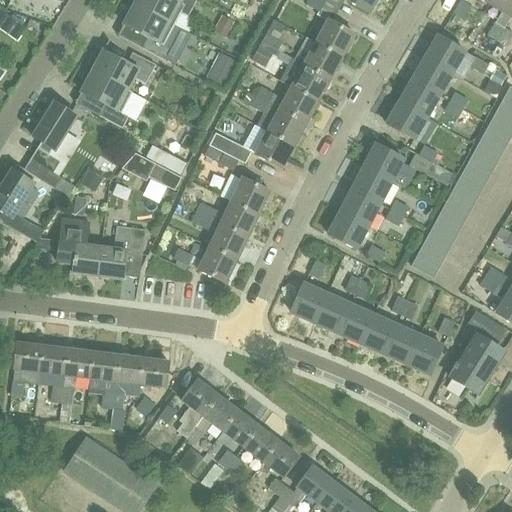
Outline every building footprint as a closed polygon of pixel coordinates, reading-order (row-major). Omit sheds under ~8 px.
[(21,0),(58,15),(64,1),(62,0),(21,0)] [(136,0),(134,4),(135,5),(174,26),(180,14),(188,18),(197,0),(136,0)] [(326,3),(321,0),(308,0),(306,4),(320,12),(326,3)] [(347,0),(369,13),(376,0),(347,0)] [(464,19),(472,6),(462,0),(461,0),(453,13),(464,19)] [(487,35),(497,40),(511,18),(511,16),(511,0),(492,0),(489,5),(502,12),(487,35)] [(124,25),(147,38),(142,49),(165,61),(171,50),(164,46),(174,26),(135,5),(124,25)] [(244,44),(254,23),(237,16),(227,37),(244,44)] [(317,42),(343,57),(356,34),(329,20),(317,42)] [(465,36),(475,42),(483,29),(474,23),(465,36)] [(511,30),(506,27),(497,40),(507,46),(511,37),(511,30)] [(283,42),(267,33),(262,42),(278,51),(283,42)] [(465,51),(439,36),(426,59),(453,74),(465,51)] [(300,50),(295,60),(331,80),(343,57),(316,43),(309,56),(300,50)] [(272,55),(259,48),(251,61),(265,69),(272,55)] [(290,66),(281,82),(292,88),(319,102),(331,80),(279,51),(275,58),(290,66)] [(103,52),(92,73),(132,92),(138,81),(145,85),(156,66),(132,54),(125,64),(103,52)] [(239,64),(219,55),(206,80),(226,90),(239,64)] [(475,56),(475,57),(469,66),(483,74),(489,64),(475,56)] [(426,59),(413,81),(440,96),(453,74),(426,59)] [(495,69),(490,78),(489,79),(500,86),(506,76),(495,69)] [(128,118),(120,114),(131,93),(92,73),(81,93),(105,106),(99,117),(122,129),(128,118)] [(413,81),(401,102),(427,118),(440,96),(413,81)] [(269,104),(270,103),(281,109),(280,110),(307,125),(319,102),(292,88),(286,100),(261,87),(260,89),(257,88),(254,89),(251,95),(255,98),(256,97),(269,104)] [(455,91),(449,101),(463,109),(469,99),(455,91)] [(251,106),(264,113),(269,104),(256,97),(255,98),(251,106)] [(511,101),(504,97),(499,108),(511,114),(511,101)] [(458,119),(463,109),(449,101),(444,111),(458,119)] [(415,140),(427,118),(401,102),(388,125),(415,140)] [(41,143),(31,160),(53,174),(60,163),(51,157),(76,118),(54,104),(53,105),(50,103),(43,114),(46,116),(33,138),(41,143)] [(511,114),(499,108),(493,118),(511,128),(511,114)] [(268,132),(295,147),(307,125),(280,110),(268,132)] [(511,128),(493,118),(487,129),(510,141),(511,137),(511,128)] [(487,129),(481,139),(504,152),(510,141),(487,129)] [(283,170),(295,147),(268,132),(256,155),(283,170)] [(210,146),(246,164),(252,152),(217,133),(210,146)] [(481,139),(475,150),(498,162),(504,152),(481,139)] [(377,145),(365,168),(392,182),(404,159),(377,145)] [(424,145),(417,157),(417,158),(432,166),(439,152),(424,145)] [(146,159),(155,164),(180,177),(187,164),(152,146),(146,159)] [(204,155),(233,170),(238,160),(210,146),(204,155)] [(475,150),(469,161),(492,173),(498,162),(475,150)] [(412,168),(446,186),(451,176),(432,166),(417,158),(412,168)] [(60,181),(61,179),(53,174),(31,160),(24,170),(15,165),(0,189),(0,211),(2,213),(0,215),(0,222),(7,227),(33,186),(31,184),(35,179),(52,189),(60,181)] [(469,161),(464,171),(487,184),(492,173),(469,161)] [(175,190),(176,189),(182,178),(180,177),(155,164),(148,176),(175,190)] [(365,168),(354,191),(381,204),(392,182),(365,168)] [(464,171),(458,182),(481,194),(487,184),(464,171)] [(242,178),(231,201),(259,215),(270,191),(242,178)] [(458,182),(452,192),(475,205),(481,194),(458,182)] [(381,204),(354,191),(342,213),(369,227),(381,204)] [(452,192),(446,203),(469,215),(475,205),(452,192)] [(395,199),(390,209),(404,217),(409,207),(395,199)] [(225,214),(220,224),(249,238),(259,215),(231,201),(225,214)] [(214,209),(200,202),(195,212),(209,219),(214,209)] [(446,203),(440,213),(463,226),(469,215),(446,203)] [(399,226),(404,217),(390,209),(385,219),(399,226)] [(209,219),(195,212),(191,222),(205,228),(209,219)] [(357,250),(369,227),(342,213),(330,237),(357,250)] [(440,213),(435,224),(458,236),(463,226),(440,213)] [(72,274),(97,277),(101,248),(85,246),(88,224),(63,220),(60,246),(58,246),(55,267),(73,269),(72,274)] [(220,224),(216,234),(210,247),(238,260),(249,238),(220,224)] [(435,224),(429,235),(452,247),(452,246),(458,236),(435,224)] [(119,228),(118,236),(116,250),(101,248),(97,277),(123,280),(126,255),(142,257),(145,231),(119,228)] [(429,235),(423,245),(446,258),(452,247),(429,235)] [(381,262),(386,252),(371,245),(366,255),(381,262)] [(423,245),(417,256),(440,268),(446,258),(423,245)] [(210,247),(203,260),(178,248),(174,258),(227,284),(238,260),(210,247)] [(417,256),(411,266),(434,279),(440,268),(417,256)] [(316,260),(309,274),(319,278),(325,264),(316,260)] [(492,267),(485,277),(501,288),(508,277),(492,267)] [(345,290),(355,294),(362,280),(352,276),(345,290)] [(485,277),(480,286),(505,301),(497,313),(496,315),(511,324),(511,294),(510,293),(501,288),(485,277)] [(365,299),(371,285),(362,280),(355,294),(365,299)] [(315,324),(327,296),(304,285),(291,313),(315,324)] [(315,324),(338,334),(350,306),(327,296),(315,324)] [(398,297),(392,311),(401,315),(408,301),(398,297)] [(408,301),(401,315),(412,320),(418,306),(408,301)] [(338,334),(360,344),(372,316),(350,306),(338,334)] [(360,344),(382,355),(396,327),(372,316),(360,344)] [(449,336),(455,322),(444,317),(438,332),(449,336)] [(396,327),(382,355),(405,365),(418,337),(396,327)] [(478,394),(504,352),(476,335),(458,364),(455,364),(453,367),(455,370),(450,378),(478,394)] [(429,376),(442,348),(418,337),(405,365),(429,376)] [(39,373),(42,348),(17,344),(14,370),(39,373)] [(39,373),(64,376),(67,351),(42,348),(39,373)] [(67,351),(64,376),(91,380),(94,354),(67,351)] [(95,427),(110,429),(112,410),(114,394),(119,357),(94,354),(91,380),(88,393),(99,395),(95,427)] [(125,396),(139,398),(144,360),(119,357),(114,394),(125,396)] [(166,389),(169,364),(144,360),(141,386),(166,389)] [(187,438),(196,426),(218,397),(198,381),(182,402),(189,408),(179,421),(183,424),(177,431),(187,438)] [(13,382),(11,396),(23,397),(25,383),(13,382)] [(50,401),(61,403),(63,388),(51,386),(50,401)] [(74,389),(63,388),(61,403),(72,404),(74,389)] [(125,396),(114,394),(112,410),(123,411),(125,396)] [(146,417),(155,404),(145,396),(136,409),(146,417)] [(203,418),(223,433),(238,412),(218,397),(203,418)] [(159,417),(158,418),(168,425),(177,413),(167,406),(159,417)] [(223,433),(243,448),(258,427),(238,412),(223,433)] [(196,426),(187,438),(196,445),(205,433),(196,426)] [(258,427),(243,448),(263,463),(279,443),(258,427)] [(123,511),(139,511),(156,486),(86,439),(64,473),(123,511)] [(283,479),(299,458),(279,443),(263,463),(283,479)] [(218,463),(227,470),(237,456),(228,450),(218,463)] [(235,476),(245,463),(237,456),(227,470),(235,476)] [(294,492),(288,487),(280,496),(271,508),(277,511),(286,511),(295,501),(299,505),(306,496),(317,504),(333,484),(312,468),(294,492)] [(269,487),(280,496),(288,487),(276,478),(269,487)] [(317,504),(327,511),(342,511),(353,499),(333,484),(317,504)] [(342,511),(370,511),(353,499),(342,511)]
